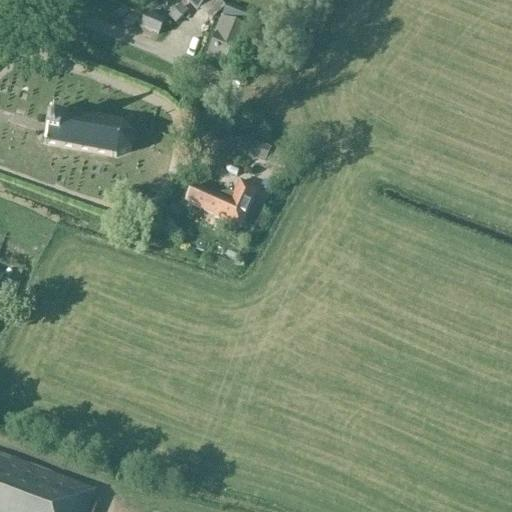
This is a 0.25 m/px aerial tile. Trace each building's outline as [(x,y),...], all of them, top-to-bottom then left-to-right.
[(185,0),(209,24),(224,9),(215,0),(185,0)] [(222,20),(245,30),(251,16),(227,7),(222,20)] [(146,16),(140,30),(158,37),(164,24),(146,16)] [(250,34),(224,23),(208,59),(234,69),(250,34)] [(50,114),(44,147),(115,160),(131,154),(134,138),(122,127),(50,114)] [(270,151),(241,138),(235,151),(265,164),(270,151)] [(258,191),(240,183),(233,198),(230,196),(221,197),(220,200),(193,188),(185,205),(240,230),(258,191)] [(0,511),(88,511),(96,493),(0,457),(0,511)]
